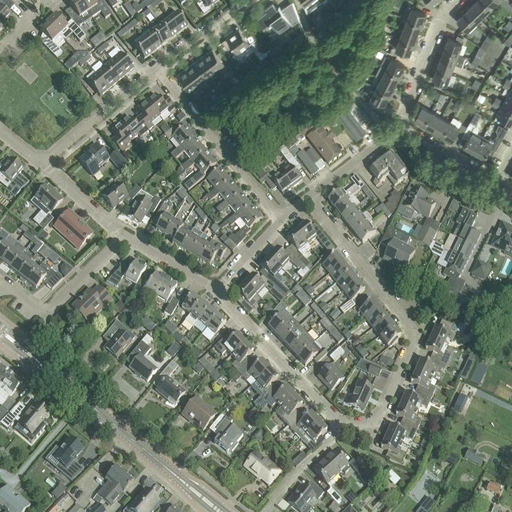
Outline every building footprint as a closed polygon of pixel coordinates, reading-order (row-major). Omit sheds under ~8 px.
[(11,2),(8,0),(0,0),(0,23),(4,27),(12,19),(2,10),(11,2)] [(79,0),(75,0),(69,4),(76,14),(70,19),(76,26),(77,28),(92,18),(79,0)] [(92,0),(79,0),(92,18),(100,12),(105,19),(111,15),(101,0),(97,0),(94,2),(92,0)] [(117,0),(106,0),(112,9),(117,5),(115,2),(117,0)] [(147,0),(143,4),(145,8),(146,9),(150,6),(155,2),(153,0),(147,0)] [(195,0),(199,6),(203,3),(207,9),(220,0),(195,0)] [(301,0),(307,13),(324,0),(301,0)] [(476,0),(477,1),(472,5),(483,16),(491,8),(483,0),(476,0)] [(483,0),(491,8),(499,0),(498,0),(483,0)] [(292,25),(299,20),(292,1),(281,10),(279,7),(276,9),(273,4),(265,9),(267,11),(258,18),(264,27),(271,22),(279,32),(290,23),(292,25)] [(131,7),(134,11),(137,14),(145,8),(143,4),(139,7),(136,3),(131,7)] [(466,7),(463,10),(475,23),(483,16),(472,5),(468,9),(466,7)] [(346,6),(341,10),(343,13),(346,17),(352,13),(346,6)] [(425,14),(411,8),(407,19),(424,25),(425,21),(423,20),(425,14)] [(475,23),(463,10),(459,14),(461,16),(457,20),(467,31),(475,23)] [(169,20),(179,34),(188,27),(178,13),(169,20)] [(59,35),(67,28),(55,16),(47,23),(59,35)] [(422,30),(424,25),(407,19),(403,29),(417,34),(419,29),(422,30)] [(170,40),(179,34),(169,20),(160,27),(170,40)] [(333,22),(325,28),(328,32),(336,25),(333,22)] [(49,41),(44,46),(56,59),(62,53),(56,47),(64,40),(59,36),(59,35),(47,23),(40,31),(49,41)] [(80,43),(85,38),(77,28),(76,26),(70,31),(80,43)] [(151,33),(161,47),(170,40),(160,27),(151,33)] [(254,49),(239,29),(227,38),(238,52),(244,47),(249,53),(254,49)] [(403,29),(399,39),(416,46),(418,41),(415,40),(417,34),(403,29)] [(153,53),(161,47),(151,33),(143,40),(153,53)] [(443,43),(442,47),(458,54),(462,44),(448,38),(446,44),(443,43)] [(414,50),(416,46),(399,39),(395,49),(410,55),(412,49),(414,50)] [(153,53),(143,40),(134,46),(144,60),(153,53)] [(485,40),(477,54),(482,57),(490,42),(485,40)] [(440,59),(455,64),(462,67),(466,57),(458,54),(442,47),(440,52),(442,53),(440,59)] [(261,59),(267,54),(262,48),(256,53),(261,59)] [(212,49),(203,55),(216,72),(224,65),(212,49)] [(112,60),(125,76),(133,69),(120,53),(112,60)] [(203,55),(195,62),(207,78),(216,72),(203,55)] [(391,59),(386,68),(402,77),(404,73),(402,71),(404,66),(391,59)] [(455,64),(440,59),(438,64),(436,63),(434,68),(451,74),(455,64)] [(117,83),(125,76),(112,60),(103,67),(117,83)] [(195,62),(186,69),(198,85),(207,78),(195,62)] [(402,77),(386,68),(382,66),(377,76),(381,78),(394,85),(397,80),(399,81),(402,77)] [(95,74),(108,90),(117,83),(103,67),(95,74)] [(451,74),(434,68),(432,72),(435,73),(432,79),(447,85),(451,74)] [(198,85),(186,69),(177,75),(189,91),(198,85)] [(354,82),(355,78),(357,74),(352,72),(349,80),(354,82)] [(100,97),(108,90),(95,74),(87,81),(100,97)] [(381,78),(376,88),(392,96),(394,92),(392,91),(394,85),(381,78)] [(390,100),(392,96),(376,88),(371,98),(384,105),(387,99),(390,100)] [(167,111),(169,113),(174,109),(164,97),(160,101),(155,95),(146,102),(159,118),(167,111)] [(502,106),(511,111),(511,99),(507,96),(502,106)] [(351,105),(346,99),(342,102),(345,107),(346,108),(351,105)] [(146,120),(142,123),(148,131),(153,127),(151,125),(159,118),(146,102),(138,109),(146,120)] [(331,110),(335,115),(345,107),(342,102),(331,110)] [(474,105),(467,103),(464,110),(475,113),(477,109),(474,105)] [(277,123),(278,106),(262,106),(261,122),(277,123)] [(418,125),(422,127),(431,111),(422,106),(414,119),(419,122),(418,125)] [(511,124),(511,121),(511,111),(502,106),(496,115),(511,124)] [(349,107),(338,115),(356,139),(366,131),(349,107)] [(335,115),(331,110),(323,117),(326,122),(335,115)] [(428,127),(433,130),(441,117),(431,111),(422,127),(426,129),(428,127)] [(128,117),(120,124),(133,140),(138,136),(140,138),(148,131),(142,123),(141,124),(143,125),(138,129),(128,117)] [(316,122),(320,127),(326,122),(323,117),(316,122)] [(437,135),(441,138),(450,122),(441,117),(433,130),(438,133),(437,135)] [(320,127),(316,122),(307,129),(311,133),(320,127)] [(447,138),(452,141),(460,128),(450,122),(441,138),(445,140),(447,138)] [(463,147),(473,153),(483,137),(477,134),(478,132),(477,127),(469,123),(464,132),(470,135),(463,147)] [(120,141),(115,145),(121,153),(130,146),(128,144),(133,140),(120,124),(111,131),(120,141)] [(177,132),(173,128),(164,136),(168,141),(172,138),(180,147),(170,155),(174,160),(184,152),(182,150),(195,139),(185,126),(177,132)] [(321,127),(306,138),(327,166),(342,154),(334,144),(336,142),(331,136),(330,137),(321,127)] [(305,138),(311,133),(307,129),(301,133),(305,138)] [(301,133),(295,138),(299,143),(305,138),(301,133)] [(488,140),(483,137),(473,153),(484,159),(488,151),(492,153),(495,149),(496,150),(502,140),(495,136),(493,140),(490,138),(488,140)] [(299,143),(295,138),(286,145),(290,150),(292,148),(299,143)] [(185,173),(194,165),(195,164),(193,162),(206,151),(195,139),(182,150),(184,152),(190,160),(178,170),(180,173),(183,170),(185,173)] [(80,162),(91,175),(108,160),(96,145),(89,150),(91,152),(80,162)] [(146,145),(141,149),(145,154),(150,150),(146,145)] [(284,147),(294,159),(297,156),(298,155),(292,148),(290,150),(286,145),(284,147)] [(293,188),(302,181),(294,169),(299,165),(294,159),(284,147),(279,151),(290,166),(281,173),(293,188)] [(188,191),(205,177),(203,175),(216,164),(206,151),(193,162),(195,164),(194,165),(201,172),(188,183),(183,186),(188,191)] [(394,187),(410,175),(392,152),(369,170),(377,180),(373,183),(376,187),(381,184),(380,183),(387,178),(394,187)] [(127,166),(116,153),(110,159),(120,171),(127,166)] [(316,178),(322,174),(305,153),(300,157),(316,178)] [(0,174),(11,183),(5,191),(10,195),(23,179),(18,175),(23,169),(10,159),(6,164),(2,161),(0,164),(0,174)] [(217,192),(230,181),(220,168),(207,179),(215,189),(202,200),(204,203),(208,200),(210,202),(219,194),(217,192)] [(283,195),(293,188),(281,173),(272,180),(283,195)] [(188,183),(195,176),(193,174),(190,177),(189,176),(185,179),(188,183)] [(262,185),(271,178),(268,174),(259,181),(262,185)] [(329,201),(336,210),(349,199),(364,187),(356,176),(351,180),(355,185),(344,194),(342,191),(329,201)] [(220,215),(229,207),(230,207),(228,204),(241,194),(230,181),(217,192),(219,194),(225,202),(216,210),(220,215)] [(116,183),(102,196),(113,210),(128,197),(116,183)] [(135,198),(136,197),(141,191),(136,186),(130,194),(135,198)] [(45,220),(49,216),(51,214),(63,201),(56,195),(55,197),(45,188),(31,203),(41,212),(39,215),(45,220)] [(429,197),(428,197),(414,190),(405,208),(414,212),(419,215),(420,215),(428,219),(436,204),(427,200),(429,197)] [(395,191),(390,195),(392,197),(399,207),(400,205),(403,201),(395,191)] [(236,214),(218,228),(220,230),(218,231),(219,232),(220,231),(228,225),(230,227),(240,220),(241,219),(239,217),(251,206),(241,194),(228,204),(230,207),(229,207),(236,214)] [(150,206),(156,209),(160,201),(154,197),(150,205),(151,206),(150,206)] [(387,201),(389,203),(397,212),(399,207),(392,197),(387,201)] [(140,225),(150,206),(151,206),(150,205),(139,199),(127,217),(140,225)] [(336,210),(342,218),(355,208),(349,199),(336,210)] [(389,203),(384,207),(387,210),(391,216),(394,218),(397,212),(389,203)] [(163,204),(156,215),(162,218),(155,229),(165,235),(173,221),(164,215),(168,208),(163,204)] [(399,207),(397,212),(410,219),(414,212),(405,208),(400,205),(399,207)] [(241,219),(240,220),(246,227),(240,232),(241,232),(234,237),(232,235),(227,239),(237,248),(246,237),(245,236),(251,231),(249,229),(262,219),(251,206),(239,217),(241,219)] [(342,218),(349,227),(362,216),(355,208),(342,218)] [(481,235),(471,230),(477,217),(463,210),(456,224),(459,225),(456,231),(453,237),(475,248),(481,235)] [(81,222),(69,212),(54,228),(78,250),(92,235),(79,224),(81,222)] [(349,227),(356,235),(369,225),(374,221),(367,213),(362,216),(349,227)] [(43,231),(53,220),(49,216),(45,220),(39,227),(43,231)] [(172,244),(183,226),(173,221),(165,235),(174,240),(172,244)] [(329,243),(316,226),(311,230),(305,223),(295,230),(307,245),(316,238),(323,247),(329,243)] [(511,228),(509,227),(502,224),(492,247),(505,253),(508,248),(511,249),(511,228)] [(376,233),(369,225),(356,235),(363,244),(376,233)] [(183,226),(172,244),(181,249),(190,235),(181,230),(183,226)] [(388,228),(380,244),(390,249),(384,260),(393,264),(394,262),(407,268),(415,252),(406,247),(410,239),(399,233),(398,233),(388,228)] [(417,242),(429,248),(436,234),(424,228),(417,242)] [(181,249),(191,255),(203,235),(193,229),(190,235),(181,249)] [(289,253),(295,258),(298,261),(303,258),(302,256),(311,249),(307,245),(295,230),(286,237),(295,249),(289,253)] [(0,261),(2,263),(17,244),(17,243),(2,231),(0,232),(0,261)] [(191,255),(200,260),(209,246),(203,243),(206,238),(206,236),(203,235),(191,255)] [(447,252),(467,262),(475,248),(453,237),(450,235),(443,250),(447,252)] [(232,252),(237,248),(227,239),(223,244),(232,252)] [(200,260),(210,266),(215,257),(220,261),(226,249),(218,245),(211,241),(209,246),(200,260)] [(17,244),(2,263),(10,269),(24,252),(25,250),(17,244)] [(51,253),(43,246),(40,249),(38,252),(37,253),(46,260),(48,256),(51,253)] [(281,270),(289,261),(275,248),(267,257),(281,270)] [(19,276),(29,263),(32,259),(24,252),(10,269),(19,276)] [(459,279),(467,262),(447,252),(439,267),(446,270),(443,275),(450,279),(441,297),(456,304),(466,283),(459,279)] [(336,255),(322,265),(329,274),(343,264),(336,255)] [(267,257),(259,266),(271,276),(267,281),(271,285),(277,290),(286,298),(290,293),(274,278),(281,270),(267,257)] [(298,261),(295,258),(290,263),(297,269),(300,269),(303,272),(306,269),(298,261)] [(123,275),(117,271),(106,282),(116,288),(122,278),(136,286),(140,279),(146,268),(135,262),(128,274),(125,273),(123,275)] [(485,280),(490,268),(479,262),(473,274),(485,280)] [(27,283),(37,270),(29,263),(19,276),(21,278),(20,280),(25,284),(26,282),(27,283)] [(51,291),(63,280),(57,274),(53,278),(49,274),(51,271),(42,264),(37,270),(27,283),(36,290),(42,282),(46,285),(51,291)] [(350,273),(343,264),(329,274),(336,283),(350,273)] [(155,297),(161,288),(166,280),(155,273),(149,284),(140,279),(136,286),(132,292),(139,296),(143,290),(155,297)] [(336,283),(344,292),(357,282),(350,273),(336,283)] [(410,275),(409,279),(410,281),(413,282),(416,281),(417,277),(415,275),(412,274),(410,275)] [(251,275),(243,284),(257,296),(265,288),(251,275)] [(170,297),(175,288),(177,286),(166,280),(161,288),(155,297),(168,305),(164,313),(170,317),(179,302),(170,297)] [(364,291),(357,282),(344,292),(351,301),(364,291)] [(249,305),(257,296),(243,284),(235,292),(245,302),(241,307),(249,315),(254,309),(249,305)] [(277,290),(271,285),(266,289),(273,295),(277,290)] [(112,301),(100,288),(98,287),(92,293),(89,290),(72,307),(84,320),(90,314),(91,316),(103,305),(105,307),(112,301)] [(181,308),(190,315),(200,302),(192,295),(181,308)] [(358,311),(366,320),(379,309),(372,300),(358,311)] [(114,307),(120,313),(125,307),(120,302),(114,307)] [(193,328),(198,322),(209,309),(200,302),(190,315),(184,322),(193,328)] [(267,327),(275,335),(292,319),(285,311),(288,308),(282,303),(269,316),(273,321),(267,327)] [(128,308),(122,314),(127,318),(134,311),(128,308)] [(206,329),(217,316),(209,309),(198,322),(206,329)] [(386,318),(379,309),(366,320),(373,329),(386,318)] [(226,323),(217,316),(206,329),(215,336),(226,323)] [(331,327),(324,318),(319,323),(326,331),(331,327)] [(386,318),(373,329),(380,338),(394,327),(386,318)] [(292,319),(275,335),(282,343),(300,327),(292,319)] [(109,344),(105,349),(117,358),(116,359),(117,359),(131,342),(134,338),(127,332),(116,322),(108,331),(115,337),(109,344)] [(164,328),(172,336),(175,333),(178,330),(168,322),(164,328)] [(435,328),(430,339),(447,347),(450,340),(452,341),(458,328),(446,323),(442,331),(435,328)] [(282,343),(290,351),(307,334),(300,327),(282,343)] [(333,339),(338,334),(331,327),(326,331),(333,339)] [(401,336),(394,327),(380,338),(389,349),(398,342),(396,340),(401,336)] [(181,342),(189,350),(192,347),(188,343),(195,333),(191,330),(181,342)] [(297,359),(314,343),(315,342),(307,334),(290,351),(297,359)] [(227,343),(223,339),(214,348),(221,356),(227,351),(231,356),(245,343),(237,335),(227,343)] [(444,353),(447,347),(430,339),(425,350),(436,355),(434,361),(446,366),(450,356),(444,353)] [(139,379),(141,377),(147,383),(157,371),(143,359),(151,350),(147,347),(142,342),(132,354),(137,358),(128,368),(135,374),(135,375),(139,379)] [(231,366),(238,374),(248,365),(244,361),(253,352),(245,343),(231,356),(236,361),(231,366)] [(312,360),(316,364),(327,355),(322,350),(321,351),(314,343),(297,359),(305,367),(312,360)] [(355,350),(359,355),(364,351),(360,346),(355,350)] [(196,347),(191,352),(197,359),(202,354),(196,347)] [(334,363),(344,353),(339,348),(329,358),(334,363)] [(364,351),(359,355),(363,359),(368,355),(364,351)] [(466,362),(459,379),(465,382),(477,358),(470,354),(466,362)] [(381,355),(379,362),(392,367),(394,360),(381,355)] [(202,359),(197,363),(204,370),(209,366),(202,359)] [(252,369),(248,365),(238,374),(246,382),(251,377),(256,382),(269,370),(261,361),(252,369)] [(420,361),(415,372),(432,380),(435,373),(441,376),(446,366),(434,361),(431,366),(420,361)] [(0,383),(1,383),(9,373),(0,364),(0,383)] [(331,365),(318,378),(331,392),(344,379),(331,365)] [(367,375),(377,379),(382,370),(372,365),(367,375)] [(478,365),(469,383),(478,387),(486,369),(478,365)] [(169,399),(175,404),(185,393),(168,379),(174,372),(168,367),(159,378),(163,382),(156,391),(167,401),(169,399)] [(255,408),(263,400),(272,391),(268,387),(277,379),(269,370),(256,382),(261,387),(255,392),(260,397),(252,405),(255,408)] [(429,386),(432,380),(415,372),(410,383),(422,388),(419,394),(431,399),(436,389),(429,386)] [(0,396),(6,402),(22,383),(9,373),(1,383),(0,383),(0,396)] [(115,384),(127,393),(132,386),(120,377),(115,384)] [(363,411),(373,389),(358,383),(352,397),(350,396),(346,404),(363,411)] [(277,396),(272,391),(263,400),(270,408),(276,404),(280,409),(294,396),(286,387),(277,396)] [(405,394),(400,405),(417,412),(420,406),(427,409),(431,399),(419,394),(417,399),(405,394)] [(459,395),(452,411),(460,415),(467,399),(459,395)] [(280,419),(287,427),(297,418),(293,413),(302,405),(294,396),(280,409),(285,414),(280,419)] [(196,398),(181,416),(187,421),(189,419),(203,431),(214,417),(204,409),(206,406),(196,398)] [(414,419),(417,412),(400,405),(395,416),(407,421),(404,426),(416,432),(421,422),(414,419)] [(29,412),(18,425),(35,439),(46,426),(41,422),(48,414),(38,406),(31,414),(29,412)] [(2,407),(0,409),(0,421),(8,412),(2,407)] [(15,409),(9,417),(13,421),(20,413),(15,409)] [(301,439),(305,435),(318,422),(310,414),(301,422),(297,418),(287,427),(295,435),(296,434),(301,439)] [(231,424),(221,416),(216,421),(221,425),(216,431),(221,436),(219,438),(219,437),(214,442),(227,453),(229,451),(231,453),(237,446),(236,445),(242,437),(229,427),(231,424)] [(304,445),(312,453),(322,444),(318,440),(327,431),(318,422),(305,435),(301,439),(305,444),(304,445)] [(390,427),(386,438),(402,445),(405,439),(412,442),(416,432),(404,426),(402,432),(390,427)] [(428,449),(431,439),(425,436),(421,446),(428,449)] [(399,452),(402,445),(386,438),(381,449),(392,454),(389,459),(401,465),(406,455),(399,452)] [(61,464),(56,470),(71,482),(83,471),(73,462),(76,458),(76,457),(82,451),(69,441),(60,451),(56,448),(49,455),(61,464)] [(472,450),(468,460),(477,464),(482,455),(472,450)] [(334,452),(324,461),(337,475),(342,471),(345,474),(350,469),(334,452)] [(254,455),(244,467),(257,477),(258,476),(269,486),(280,472),(274,467),(272,469),(254,455)] [(295,460),(291,463),(296,468),(300,465),(295,460)] [(353,460),(349,464),(361,478),(365,473),(353,460)] [(332,480),(337,475),(324,461),(314,471),(330,488),(335,483),(332,480)] [(93,500),(99,505),(102,501),(125,474),(116,467),(105,480),(109,482),(93,500)] [(395,486),(400,480),(391,472),(386,477),(395,486)] [(133,482),(125,474),(102,501),(110,508),(117,501),(118,502),(124,496),(122,494),(133,482)] [(288,503),(298,511),(300,511),(308,503),(309,504),(314,497),(318,500),(323,494),(310,483),(305,489),(302,486),(288,503)] [(500,489),(489,484),(486,490),(497,495),(500,489)] [(0,509),(3,511),(25,511),(30,506),(7,487),(0,495),(0,509)] [(326,494),(334,502),(336,504),(341,500),(331,489),(326,494)] [(136,498),(123,511),(151,511),(150,511),(157,503),(145,492),(138,500),(136,498)] [(353,493),(347,497),(351,502),(357,498),(353,493)] [(336,511),(340,508),(336,504),(334,502),(328,509),(331,511),(336,511)]
